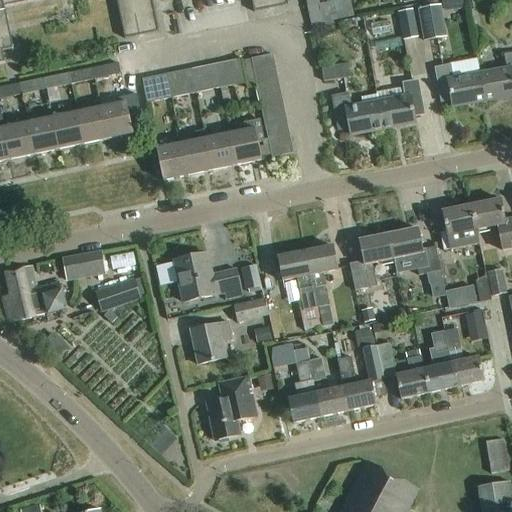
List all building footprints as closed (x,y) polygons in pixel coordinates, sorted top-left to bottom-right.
[(0,0),(0,66),(6,66),(3,54),(14,51),(5,10),(52,0),(116,0),(125,41),(159,34),(152,0),(251,0),(254,14),(288,7),(287,0),(0,0)] [(305,0),(311,27),(328,23),(327,20),(353,13),(350,0),(347,0),(318,6),(316,0),(305,0)] [(459,0),(442,3),(444,11),(466,7),(464,0),(459,0)] [(418,12),(424,43),(446,39),(441,8),(418,12)] [(413,11),(398,15),(403,42),(419,39),(413,11)] [(251,61),(254,72),(275,67),(273,56),(251,61)] [(508,72),(480,77),(485,103),(511,97),(511,56),(506,58),(508,72)] [(216,66),(221,90),(246,85),(241,61),(216,66)] [(118,65),(94,70),(96,81),(121,76),(118,65)] [(197,96),(221,90),(216,66),(192,71),(197,96)] [(348,66),(322,70),(324,83),(350,79),(348,66)] [(254,72),(256,83),(278,78),(275,67),(254,72)] [(485,103),(480,77),(453,82),(450,68),(436,70),(442,104),(452,102),(453,109),(485,103)] [(72,86),(96,81),(94,70),(69,75),(72,86)] [(192,71),(167,76),(172,101),(197,96),(192,71)] [(47,91),(72,86),(69,75),(45,80),(47,91)] [(172,101),(167,76),(142,82),(148,106),(172,101)] [(280,89),(278,78),(256,83),(258,94),(280,89)] [(23,97),(47,91),(45,80),(21,86),(23,97)] [(406,100),(379,105),(383,131),(416,125),(415,118),(424,117),(418,83),(404,86),(406,100)] [(21,86),(0,89),(0,101),(23,97),(21,86)] [(258,94),(261,105),(282,100),(280,89),(258,94)] [(102,110),(109,141),(134,136),(130,118),(142,116),(137,96),(126,98),(127,104),(102,110)] [(383,131),(379,105),(351,110),(349,96),(334,98),(340,132),(350,130),(351,137),(383,131)] [(285,111),(282,100),(261,105),(263,116),(285,111)] [(0,107),(0,164),(12,162),(5,130),(0,107)] [(84,147),(109,141),(102,110),(78,115),(84,147)] [(287,122),(285,111),(263,116),(265,127),(287,122)] [(60,152),(84,147),(78,115),(53,120),(60,152)] [(53,120),(29,125),(36,157),(60,152),(53,120)] [(265,127),(268,138),(289,133),(287,122),(265,127)] [(230,136),(237,168),(262,163),(254,123),(243,125),(245,133),(230,136)] [(29,125),(5,130),(12,162),(36,157),(29,125)] [(197,143),(182,146),(188,178),(213,173),(204,132),(196,134),(197,143)] [(206,132),(204,132),(213,173),(237,168),(230,136),(207,141),(206,132)] [(268,138),(270,148),(291,144),(289,133),(268,138)] [(291,144),(270,148),(272,159),(294,155),(291,144)] [(188,178),(182,146),(157,151),(164,183),(188,178)] [(502,202),(472,208),(479,240),(500,238),(503,253),(511,250),(511,221),(506,223),(502,202)] [(445,252),(480,245),(479,240),(472,208),(442,214),(447,235),(441,236),(445,252)] [(419,231),(389,237),(394,262),(416,257),(420,277),(441,273),(437,249),(423,251),(419,231)] [(394,262),(389,237),(360,243),(364,263),(350,266),(356,293),(378,289),(373,266),(394,262)] [(317,310),(318,310),(329,308),(331,307),(324,275),(339,272),(334,248),(306,254),(317,310)] [(106,265),(104,259),(103,253),(64,260),(68,284),(108,277),(106,265)] [(305,313),(317,310),(306,254),(278,260),(283,284),(298,280),(305,313)] [(212,277),(207,256),(176,263),(185,305),(226,296),(227,302),(243,299),(237,272),(212,277)] [(44,315),(44,314),(48,313),(49,314),(72,308),(66,284),(43,289),(38,267),(8,274),(13,297),(5,299),(10,323),(44,315)] [(261,288),(256,268),(243,271),(248,292),(261,288)] [(486,274),(491,299),(507,295),(502,271),(486,274)] [(133,281),(95,295),(102,316),(141,303),(133,281)] [(487,281),(476,283),(480,304),(491,302),(487,281)] [(473,288),(464,290),(468,307),(477,305),(473,288)] [(264,301),(233,308),(237,325),(268,318),(264,301)] [(329,308),(318,310),(323,330),(333,327),(329,308)] [(372,311),(362,313),(364,326),(375,324),(372,311)] [(110,313),(105,319),(112,326),(117,320),(110,313)] [(481,314),(465,318),(468,332),(484,329),(481,314)] [(319,320),(303,323),(305,333),(321,329),(319,320)] [(233,343),(229,324),(191,332),(199,367),(227,361),(224,345),(233,343)] [(388,324),(372,327),(374,336),(390,333),(388,324)] [(434,370),(424,372),(429,396),(457,390),(444,334),(445,334),(443,329),(431,332),(432,337),(435,351),(430,352),(434,370)] [(269,330),(254,333),(257,346),(272,343),(269,330)] [(354,334),(358,351),(375,347),(371,330),(354,334)] [(444,334),(457,390),(485,383),(479,360),(464,363),(457,331),(445,334),(444,334)] [(377,349),(384,381),(397,378),(390,346),(377,349)] [(384,381),(377,349),(364,352),(371,383),(384,381)] [(424,372),(420,352),(406,355),(410,375),(396,378),(401,402),(429,396),(424,372)] [(294,426),(321,419),(316,396),(313,384),(314,384),(310,364),(308,353),(295,355),(301,387),(297,387),(299,400),(288,402),(294,426)] [(344,390),(349,413),(377,407),(372,384),(357,387),(351,360),(338,363),(344,390)] [(323,361),(310,364),(314,384),(327,381),(323,361)] [(270,377),(258,380),(260,390),(273,387),(270,377)] [(257,419),(249,380),(220,386),(224,402),(207,406),(215,443),(241,438),(238,423),(257,419)] [(321,419),(349,413),(344,390),(316,396),(321,419)] [(509,471),(508,437),(489,438),(490,471),(509,471)] [(409,511),(420,492),(374,467),(365,463),(339,511),(409,511)]
